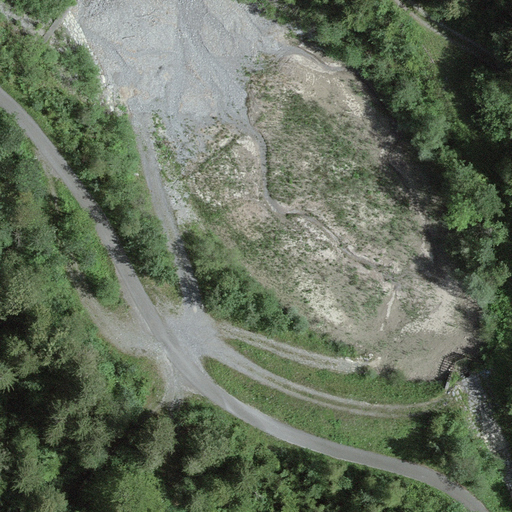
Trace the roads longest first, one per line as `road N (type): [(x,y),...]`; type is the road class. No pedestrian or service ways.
road 1 (track): [(480,511),(426,480),(229,410),(193,383),(154,329),(79,190),(0,99)]
road 2 (track): [(55,511),(129,421),(174,402)]
road 3 (track): [(511,69),(404,0)]
